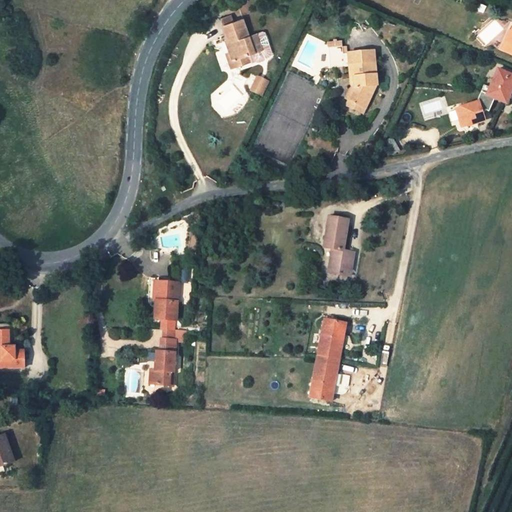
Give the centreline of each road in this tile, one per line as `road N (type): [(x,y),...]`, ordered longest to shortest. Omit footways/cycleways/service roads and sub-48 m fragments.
road 1 (unclassified): [(101,244),(211,195),(511,140)]
road 2 (tertiary): [(185,0),(148,52),(127,199),(101,244)]
road 3 (unknown): [(386,369),(416,163)]
